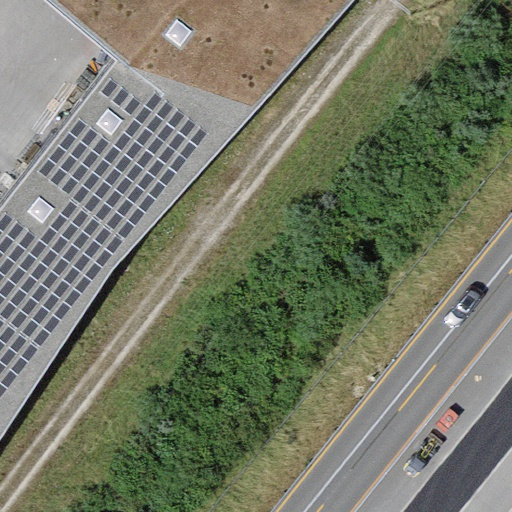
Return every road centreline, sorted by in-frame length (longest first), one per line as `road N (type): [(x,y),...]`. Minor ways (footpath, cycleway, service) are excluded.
road 1 (track): [(399,0),(0,503)]
road 2 (motorway): [(511,317),(354,511)]
